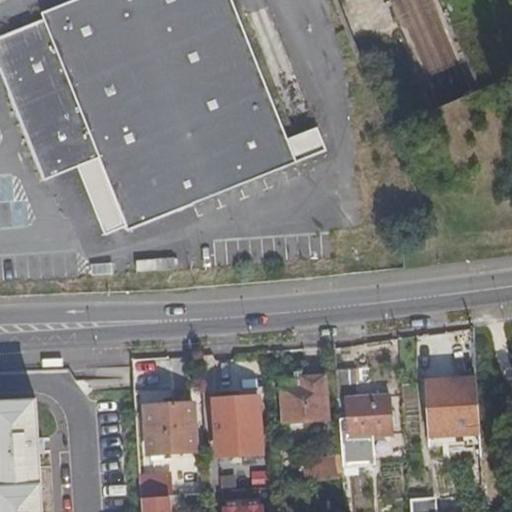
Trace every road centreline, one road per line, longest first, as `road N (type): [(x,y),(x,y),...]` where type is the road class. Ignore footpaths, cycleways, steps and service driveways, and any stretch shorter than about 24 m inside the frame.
road 1 (tertiary): [(511,287),(331,309),(0,329)]
road 2 (residential): [(0,383),(67,390),(76,408),(85,511)]
